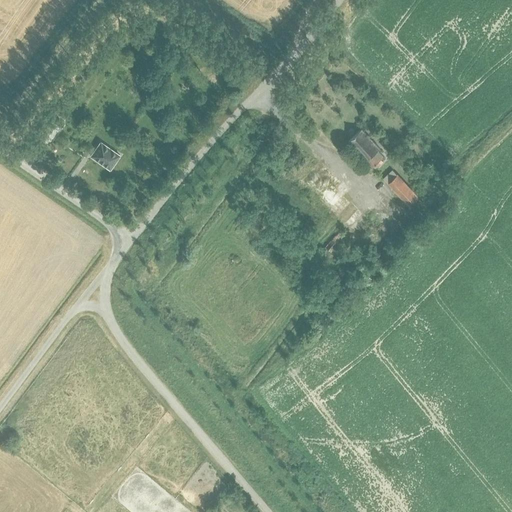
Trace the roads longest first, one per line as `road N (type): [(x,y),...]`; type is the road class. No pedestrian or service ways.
road 1 (unclassified): [(125,239),(336,0)]
road 2 (unclassified): [(259,511),(104,315)]
road 3 (track): [(511,125),(411,215),(384,210)]
road 4 (unclassified): [(125,239),(0,152)]
road 5 (unclassified): [(0,407),(76,306)]
